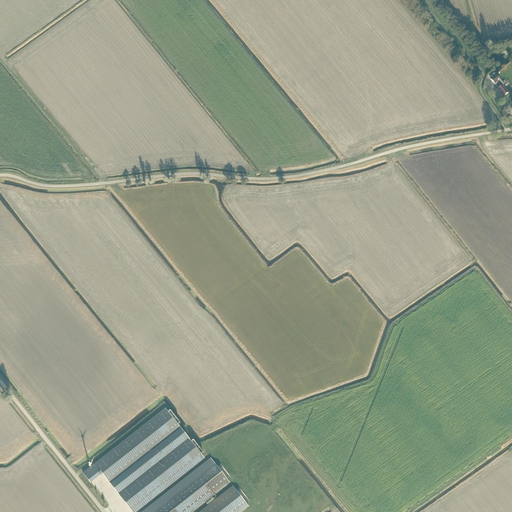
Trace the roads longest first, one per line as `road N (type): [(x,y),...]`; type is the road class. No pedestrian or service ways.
road 1 (unclassified): [(0,175),(47,186),(175,174),(278,178),(511,130)]
road 2 (unclassified): [(103,511),(0,381)]
